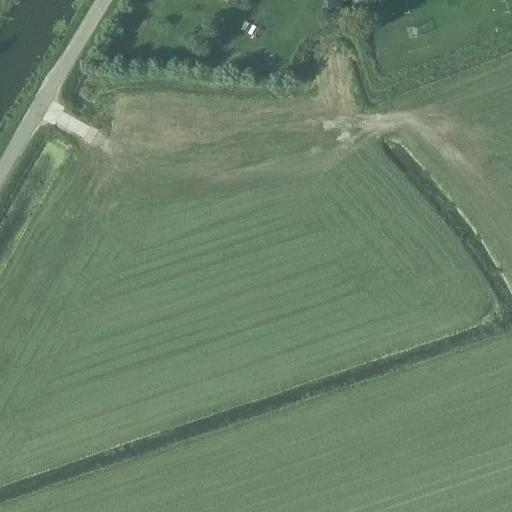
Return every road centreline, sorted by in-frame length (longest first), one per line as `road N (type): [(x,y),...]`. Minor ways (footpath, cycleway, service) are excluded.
road 1 (track): [(511,212),(470,208),(408,122),(360,131),(84,136),(43,113)]
road 2 (tertiary): [(0,186),(107,0)]
